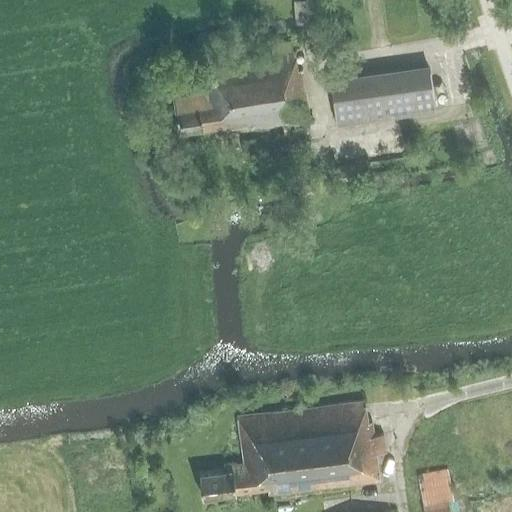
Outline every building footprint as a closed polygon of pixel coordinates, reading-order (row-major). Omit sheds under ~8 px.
[(297,1),(298,17),(298,25),(331,22),(329,0),(309,0),(297,1)] [(273,55),(207,65),(211,93),(177,98),(182,134),(227,127),(228,133),(313,121),(305,69),(298,70),(296,52),(294,41),(272,44),(273,55)] [(434,73),(334,86),(339,125),(439,112),(434,73)] [(284,156),(265,160),(267,168),(285,165),(284,156)] [(380,481),(377,453),(387,452),(385,434),(375,435),(373,421),(368,421),(365,401),(240,417),(245,461),(228,463),(229,469),(200,473),(203,497),(269,489),(270,495),(380,481)] [(424,511),(449,511),(448,502),(453,501),(448,468),(418,474),(424,506),(424,511)]
